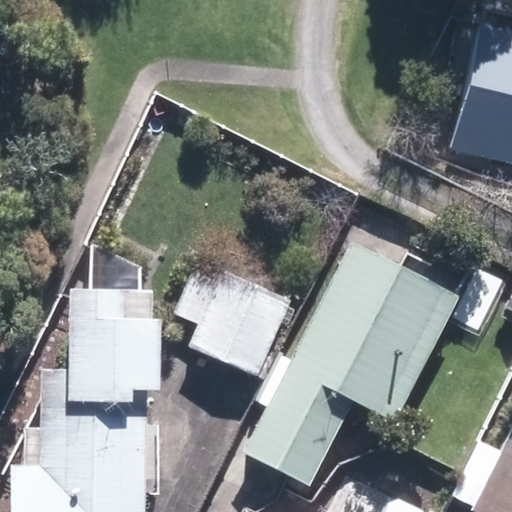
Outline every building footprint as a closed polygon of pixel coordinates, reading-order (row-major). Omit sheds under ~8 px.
[(511,31),(479,24),(448,147),(511,162),(511,31)] [(241,449),(307,484),(351,399),(393,420),(457,296),(350,239),(241,449)] [(186,344),(256,373),(288,297),(218,268),(214,278),(189,267),(171,311),(196,322),(186,344)] [(15,458),(14,511),(127,511),(128,374),(158,373),(159,308),(151,308),(152,280),(72,280),(72,360),(69,360),(45,360),(44,459),(15,458)] [(511,289),(503,307),(511,311),(511,289)] [(448,494),(483,511),(511,511),(511,422),(499,449),(477,438),(448,494)] [(426,511),(391,493),(381,511),(254,511),(244,507),(241,511),(426,511)]
